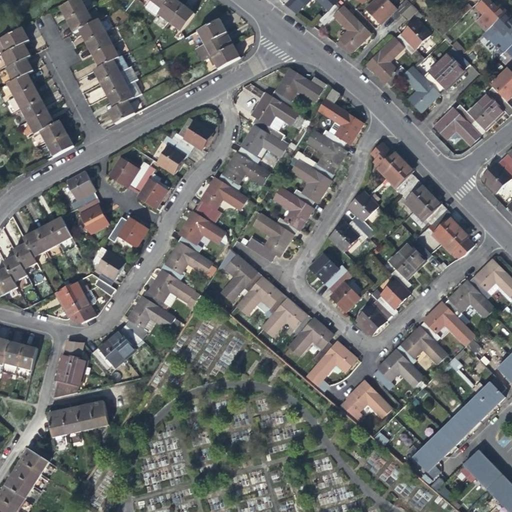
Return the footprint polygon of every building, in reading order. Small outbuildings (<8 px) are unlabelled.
[(59,14),(63,21),(83,11),(77,0),(72,0),(56,9),(59,14)] [(148,0),(147,1),(159,10),(166,0),(148,0)] [(175,1),(172,0),(166,0),(159,10),(155,15),(167,24),(180,6),(175,1)] [(311,0),(315,0),(328,13),(335,6),(338,3),(334,0),(287,0),(301,14),(307,9),(305,6),(311,1),(311,0)] [(389,16),(394,21),(400,16),(409,7),(403,2),(394,11),(383,0),(374,0),(364,10),(380,26),(387,18),(389,16)] [(485,0),(476,9),(493,27),(506,14),(497,5),(496,4),(492,7),(485,0)] [(463,17),(472,9),(468,5),(459,13),(463,17)] [(186,10),(180,6),(167,24),(178,32),(191,15),(186,10)] [(339,10),(335,6),(328,13),(319,21),(324,25),(332,17),(347,32),(338,40),(350,53),(360,44),(369,35),(342,7),(339,10)] [(414,12),(409,7),(400,16),(405,21),(414,12)] [(90,24),(83,11),(63,21),(66,27),(70,34),(76,31),(90,24)] [(503,55),(505,53),(511,46),(511,19),(511,20),(506,14),(493,27),(498,32),(490,40),(503,55)] [(103,16),(90,24),(76,31),(79,37),(83,44),(102,33),(110,29),(103,16)] [(405,22),(405,21),(400,16),(394,21),(400,27),(405,22)] [(195,32),(201,44),(223,33),(220,27),(216,20),(195,32)] [(415,21),(400,36),(415,51),(430,37),(415,21)] [(0,51),(2,50),(4,53),(20,45),(26,41),(21,34),(19,29),(0,38),(0,51)] [(109,46),(102,33),(83,44),(86,51),(89,56),(109,46)] [(198,62),(208,57),(230,45),(227,40),(223,33),(201,44),(191,49),(198,62)] [(368,64),(386,83),(397,73),(388,64),(403,49),(410,56),(415,51),(400,36),(397,39),(395,41),(394,40),(372,60),(368,64)] [(24,52),(20,45),(4,53),(0,55),(0,58),(5,69),(23,60),(27,58),(24,52)] [(234,53),(230,45),(208,57),(215,71),(237,59),(234,53)] [(115,58),(109,46),(89,56),(92,61),(96,68),(115,58)] [(447,55),(437,65),(452,81),(459,74),(463,70),(461,68),(467,63),(453,48),(446,54),(447,55)] [(115,58),(96,68),(90,71),(93,78),(97,84),(124,69),(118,57),(115,58)] [(427,70),(435,63),(430,58),(423,65),(427,70)] [(28,68),(23,60),(5,69),(3,70),(9,83),(25,74),(30,72),(28,68)] [(427,73),(421,78),(436,93),(441,88),(443,90),(450,83),(452,81),(437,65),(428,74),(427,73)] [(438,95),(436,93),(421,78),(413,70),(412,68),(406,74),(401,69),(397,73),(386,83),(391,87),(401,77),(416,92),(407,100),(420,113),(429,104),(438,95)] [(124,69),(97,84),(100,90),(104,96),(131,82),(125,69),(124,69)] [(280,83),(270,99),(287,110),(291,103),(289,102),(296,92),(313,103),(320,92),(287,71),(280,83)] [(511,77),(507,72),(491,88),(493,90),(507,104),(511,99),(511,77)] [(28,81),(25,74),(9,83),(4,85),(11,98),(32,87),(28,81)] [(138,94),(131,82),(104,96),(107,102),(110,109),(124,101),(138,94)] [(35,93),(32,87),(11,98),(18,110),(38,99),(35,93)] [(332,90),(327,99),(335,104),(340,94),(332,90)] [(488,98),(478,107),(494,123),(502,115),(504,114),(510,119),(511,117),(511,109),(507,104),(493,90),(489,94),(488,98)] [(296,116),(287,110),(270,99),(263,95),(256,107),(250,117),(253,119),(249,125),(251,127),(277,143),(281,136),(265,126),(271,116),(289,127),(296,116)] [(42,106),(38,99),(18,110),(25,123),(45,112),(42,106)] [(132,115),(124,101),(110,109),(105,112),(109,119),(113,125),(132,115)] [(358,136),(363,127),(325,102),(322,107),(317,115),(322,118),(324,115),(342,127),(335,138),(329,134),(325,140),(342,151),(346,145),(350,148),(358,136)] [(435,129),(443,137),(467,115),(460,107),(454,112),(453,111),(445,120),(435,129)] [(489,128),(494,123),(478,107),(469,116),(474,122),(469,127),(480,138),(489,128)] [(48,118),(45,112),(25,123),(31,135),(36,133),(52,125),(48,118)] [(481,139),(480,138),(469,127),(474,122),(469,116),(467,115),(443,137),(448,142),(457,134),(471,148),(481,139)] [(56,122),(52,125),(36,133),(43,145),(63,134),(60,128),(56,122)] [(174,135),(170,142),(189,154),(194,147),(200,151),(207,140),(211,134),(194,123),(182,140),(174,135)] [(283,147),(277,143),(251,127),(245,136),(237,148),(239,149),(235,156),(253,167),(257,160),(252,158),(259,147),(277,158),(283,147)] [(67,141),(63,134),(43,145),(50,159),(70,148),(67,141)] [(317,165),(312,171),(329,182),(341,164),(347,154),(342,151),(325,140),(315,134),(308,145),(325,156),(318,166),(317,165)] [(185,160),(189,154),(170,142),(166,148),(155,165),(172,177),(180,166),(184,159),(185,160)] [(390,178),(406,163),(399,156),(395,153),(394,154),(384,143),(374,155),(378,159),(375,162),(390,178)] [(266,175),(253,167),(235,156),(234,155),(227,166),(217,182),(235,193),(238,187),(235,185),(242,174),(260,185),(266,175)] [(511,155),(503,164),(511,173),(511,155)] [(133,192),(134,190),(145,173),(139,169),(137,171),(120,160),(108,178),(118,185),(126,190),(127,189),(133,192)] [(297,192),(293,199),(310,210),(314,203),(318,206),(325,194),(331,184),(329,182),(312,171),(299,163),(292,174),(310,186),(303,196),(297,192)] [(408,166),(406,163),(390,178),(400,188),(398,190),(403,195),(412,186),(402,176),(411,169),(408,166)] [(511,173),(503,164),(498,169),(496,168),(493,171),(482,181),(496,197),(511,183),(511,184),(511,173)] [(415,173),(411,169),(402,176),(412,186),(418,181),(413,176),(415,173)] [(169,187),(145,173),(134,190),(141,195),(140,197),(138,200),(153,210),(163,196),(169,187)] [(74,203),(78,210),(95,201),(91,194),(94,192),(85,174),(67,184),(76,202),(74,203)] [(246,200),(235,193),(217,182),(213,180),(208,189),(200,201),(202,203),(198,209),(214,218),(217,212),(215,210),(221,200),(239,211),(246,200)] [(424,188),(418,181),(412,186),(427,201),(432,197),(424,188)] [(406,202),(415,212),(427,201),(412,186),(403,195),(408,201),(406,202)] [(282,221),(277,228),(294,238),(295,238),(298,232),(300,233),(307,223),(314,212),(310,210),(293,199),(281,191),(274,202),(292,213),(285,224),(282,221)] [(359,218),(354,223),(369,238),(374,233),(364,223),(379,209),(364,194),(356,202),(350,208),(359,218)] [(438,203),(432,197),(427,201),(442,217),(447,213),(438,203)] [(102,213),(95,201),(78,210),(90,234),(108,224),(102,213)] [(427,221),(432,227),(442,217),(427,201),(415,212),(425,222),(427,221)] [(210,225),(214,218),(198,209),(194,215),(210,225)] [(452,218),(447,213),(442,217),(456,232),(460,229),(455,224),(451,219),(452,218)] [(183,239),(179,245),(196,256),(200,250),(193,245),(201,234),(218,245),(224,234),(210,225),(194,215),(192,214),(187,223),(179,236),(183,239)] [(288,245),(294,238),(277,228),(261,217),(254,228),(272,239),(265,250),(259,246),(255,253),(271,264),(276,257),(279,259),(288,245)] [(434,235),(443,245),(456,232),(442,217),(432,227),(437,232),(434,235)] [(130,220),(127,224),(121,220),(108,240),(114,244),(119,236),(136,247),(146,231),(139,227),(130,220)] [(57,225),(50,229),(61,249),(74,242),(63,222),(57,225)] [(362,244),(369,238),(354,223),(348,230),(344,226),(341,229),(329,240),(344,255),(359,241),(362,244)] [(45,231),(37,235),(48,256),(61,249),(50,229),(45,231)] [(470,239),(460,229),(456,232),(474,250),(476,248),(469,240),(470,239)] [(443,245),(453,256),(458,261),(463,259),(464,258),(467,257),(474,250),(456,232),(443,245)] [(24,242),(28,249),(38,268),(49,262),(46,257),(48,256),(37,235),(32,238),(24,242)] [(410,245),(400,254),(416,271),(425,263),(425,262),(431,256),(417,241),(411,246),(410,245)] [(211,265),(196,256),(179,245),(172,256),(161,273),(179,284),(183,278),(180,276),(187,265),(205,276),(211,265)] [(101,271),(97,279),(99,280),(102,282),(109,286),(114,279),(115,279),(120,271),(126,262),(101,247),(93,260),(100,264),(97,268),(101,271)] [(16,255),(18,260),(26,275),(38,268),(28,249),(24,251),(16,255)] [(243,290),(249,296),(263,280),(257,275),(258,274),(254,271),(231,250),(220,269),(224,273),(213,286),(222,295),(237,279),(246,287),(243,290)] [(391,276),(396,281),(405,290),(410,285),(406,281),(411,276),(416,271),(400,254),(390,264),(396,271),(391,276)] [(325,282),(330,288),(345,274),(340,269),(338,270),(325,256),(310,270),(321,282),(323,284),(325,282)] [(5,267),(8,272),(16,287),(29,280),(26,275),(18,260),(11,264),(5,267)] [(511,283),(492,264),(490,266),(511,289),(511,283)] [(511,301),(511,289),(490,266),(483,272),(475,281),(473,279),(468,285),(469,286),(486,304),(492,299),(486,293),(495,284),(511,301)] [(0,276),(0,287),(1,289),(6,299),(18,292),(16,287),(8,272),(1,275),(0,276)] [(194,293),(179,284),(161,273),(155,282),(148,294),(146,293),(142,299),(162,312),(166,305),(163,303),(169,293),(187,304),(194,293)] [(350,279),(345,274),(330,288),(335,293),(330,298),(335,303),(344,312),(360,298),(345,283),(350,279)] [(268,311),(274,316),(287,301),(288,300),(277,291),(263,279),(263,280),(249,296),(238,308),(247,317),(261,301),(270,309),(268,311)] [(372,296),(378,301),(392,316),(393,317),(398,313),(395,310),(404,302),(411,296),(405,290),(396,281),(381,296),(377,292),(372,296)] [(102,282),(98,289),(111,298),(117,289),(109,286),(102,282)] [(494,311),(486,304),(469,286),(468,285),(467,284),(456,294),(448,302),(449,303),(444,308),(459,323),(463,319),(461,316),(470,307),(484,321),(494,311)] [(61,302),(64,308),(84,297),(77,285),(57,295),(61,302)] [(96,319),(84,297),(64,308),(70,319),(75,324),(86,325),(96,319)] [(174,320),(162,312),(142,299),(134,310),(124,326),(126,328),(141,342),(147,333),(143,330),(150,319),(167,330),(174,320)] [(295,331),(300,336),(314,320),(308,315),(307,317),(297,308),(288,300),(287,301),(274,316),(262,330),(272,338),(286,322),(295,330),(295,331)] [(388,322),(393,317),(392,316),(378,301),(363,316),(377,331),(387,322),(388,322)] [(470,334),(459,323),(444,308),(443,307),(433,316),(424,325),(426,326),(420,331),(421,331),(435,346),(440,341),(437,338),(446,329),(460,344),(470,334)] [(313,341),(322,349),(313,360),(318,365),(334,348),(328,342),(333,336),(324,328),(314,319),(314,320),(300,336),(289,348),(299,357),(313,341)] [(136,346),(141,342),(126,328),(121,332),(113,340),(127,357),(138,348),(136,346)] [(448,359),(435,346),(421,331),(412,340),(402,349),(403,350),(398,355),(413,370),(417,365),(415,363),(424,354),(439,369),(448,359)] [(0,375),(2,376),(3,373),(11,344),(5,342),(0,340),(0,375)] [(117,366),(127,357),(113,340),(105,346),(96,354),(109,370),(115,365),(117,366)] [(18,376),(19,369),(25,347),(19,346),(11,344),(3,373),(18,376)] [(85,367),(87,360),(81,358),(85,345),(78,345),(72,345),(68,344),(65,358),(62,368),(84,373),(89,374),(91,368),(85,367)] [(346,351),(337,344),(334,348),(318,365),(308,377),(323,391),(328,385),(323,380),(339,362),(348,370),(356,361),(346,351)] [(31,349),(25,347),(19,369),(23,370),(21,378),(31,380),(38,351),(31,349)] [(425,382),(413,370),(398,355),(398,354),(389,363),(380,372),(381,373),(375,378),(390,393),(396,388),(392,385),(401,377),(415,391),(425,382)] [(511,354),(496,369),(511,385),(511,384),(511,354)] [(457,371),(462,365),(454,358),(449,364),(457,371)] [(80,387),(84,373),(62,368),(60,378),(55,396),(70,393),(72,385),(80,387)] [(347,402),(341,408),(357,422),(362,417),(357,412),(366,404),(382,419),(391,411),(363,383),(357,389),(345,400),(347,402)] [(488,384),(411,460),(425,473),(431,467),(432,469),(438,463),(435,461),(440,455),(443,458),(448,453),(446,452),(448,450),(452,446),(453,448),(462,439),(474,427),(485,417),(498,403),(503,399),(488,384)] [(98,404),(90,406),(95,431),(109,428),(104,403),(98,404)] [(83,407),(77,409),(82,434),(95,431),(90,406),(83,407)] [(69,411),(62,412),(67,437),(82,434),(77,409),(69,411)] [(53,441),(67,437),(62,412),(55,414),(47,415),(53,441)] [(379,432),(375,439),(384,445),(389,439),(379,432)] [(475,449),(459,465),(505,511),(510,511),(511,510),(511,487),(506,481),(494,468),(478,452),(475,449)] [(26,455),(22,462),(42,476),(50,464),(46,461),(29,450),(26,455)] [(35,488),(42,476),(22,462),(18,467),(14,474),(35,488)] [(27,499),(35,488),(14,474),(10,479),(7,485),(27,499)] [(430,485),(435,490),(444,482),(439,477),(430,485)] [(0,498),(19,511),(27,499),(7,485),(2,492),(0,495),(0,498)] [(438,490),(446,499),(451,495),(443,486),(438,490)] [(0,511),(18,511),(19,511),(0,498),(0,511)]
